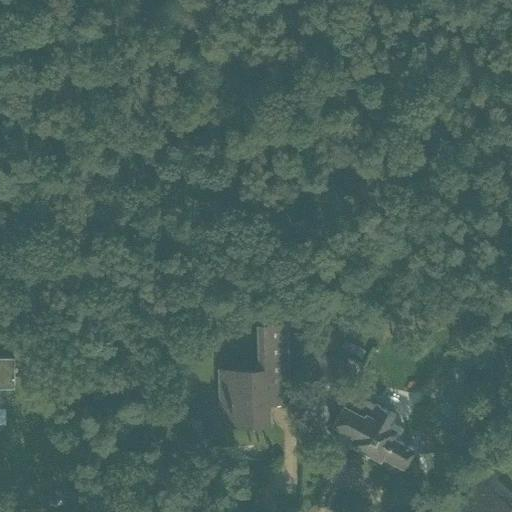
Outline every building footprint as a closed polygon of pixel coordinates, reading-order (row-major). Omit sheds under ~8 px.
[(286,388),(283,321),(259,321),(260,374),(218,375),(219,393),(220,421),(267,420),(266,388),(286,388)] [(337,356),(337,345),(332,346),(332,334),(315,335),(315,346),(312,346),(312,357),(315,357),(316,370),(333,370),(332,357),(337,356)] [(13,358),(0,357),(0,387),(13,388),(13,358)] [(403,469),(412,451),(414,448),(392,437),(396,429),(389,425),(395,414),(375,403),(374,404),(351,392),(344,406),(343,405),(332,426),(356,438),(358,445),(354,451),(367,459),(370,455),(380,460),(382,457),(386,460),(385,461),(385,463),(385,464),(385,466),(386,467),(386,469),(387,470),(389,471),(390,471),(392,472),(393,472),(395,472),(396,471),(397,471),(399,470),(400,469),(401,467),(403,469)] [(101,436),(88,436),(89,458),(102,458),(101,436)] [(511,511),(511,507),(484,478),(476,487),(462,501),(473,511),(511,511)]
